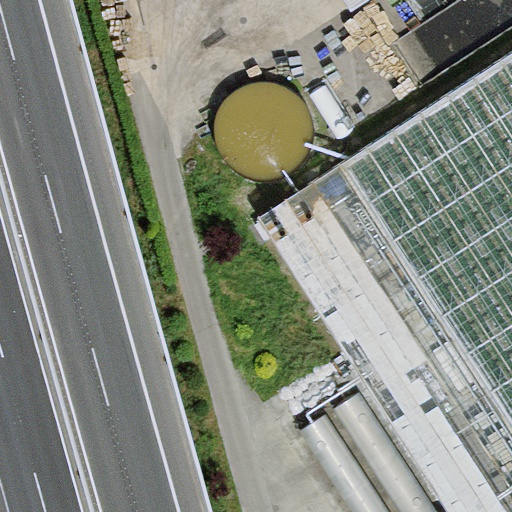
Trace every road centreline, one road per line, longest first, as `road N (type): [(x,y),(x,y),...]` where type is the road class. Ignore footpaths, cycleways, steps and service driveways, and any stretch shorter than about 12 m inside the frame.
road 1 (motorway): [(140,511),(2,0)]
road 2 (motorway): [(0,355),(43,511)]
